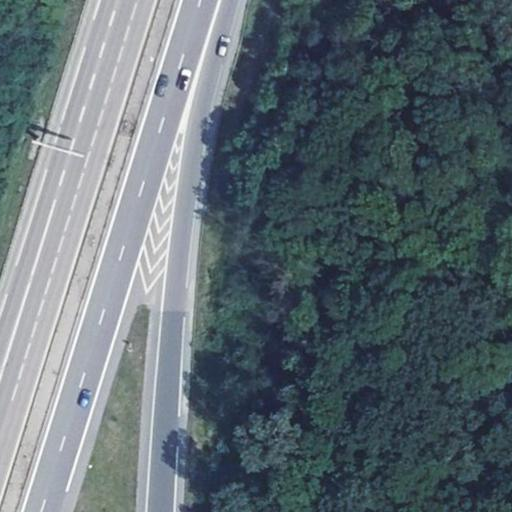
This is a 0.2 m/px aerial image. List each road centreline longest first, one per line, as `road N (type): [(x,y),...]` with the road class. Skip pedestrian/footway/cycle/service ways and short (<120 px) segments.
road 1 (motorway): [(42,511),(201,0)]
road 2 (motorway): [(156,511),(168,365),(219,0)]
road 3 (motorway): [(75,189),(0,435)]
road 4 (motorway): [(134,0),(75,189)]
road 5 (motorway): [(75,189),(0,369)]
